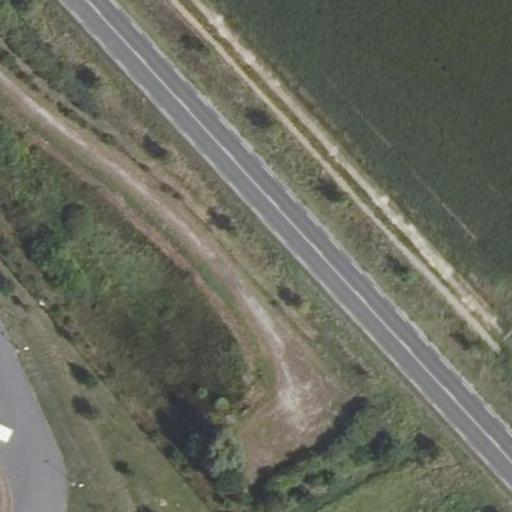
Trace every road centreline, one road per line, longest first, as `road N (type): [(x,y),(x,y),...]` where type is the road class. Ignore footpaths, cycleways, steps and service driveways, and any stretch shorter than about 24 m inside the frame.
road 1 (primary): [(87,0),(511,461)]
road 2 (track): [(249,471),(312,436),(313,381),(136,187),(29,114),(0,81)]
road 3 (track): [(199,0),(511,341)]
